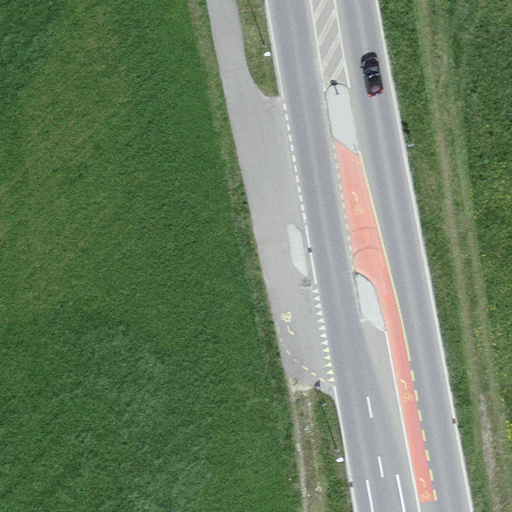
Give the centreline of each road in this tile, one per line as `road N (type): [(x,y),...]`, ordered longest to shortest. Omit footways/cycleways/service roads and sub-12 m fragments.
road 1 (secondary): [(411,511),(323,0)]
road 2 (track): [(245,128),(310,472)]
road 3 (track): [(358,211),(245,128)]
road 4 (track): [(245,128),(221,0)]
